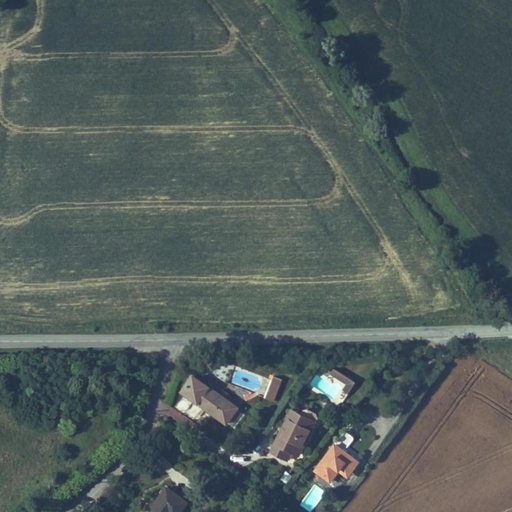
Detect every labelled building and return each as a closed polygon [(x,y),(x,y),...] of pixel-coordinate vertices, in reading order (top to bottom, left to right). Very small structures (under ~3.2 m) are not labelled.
[(359,369),(342,358),(339,363),(351,372),(346,379),(351,383),(359,369)] [(181,382),(226,418),(238,402),(194,366),(187,375),(181,382)] [(261,395),(267,400),(282,381),(276,376),(261,395)] [(298,407),(288,403),(273,444),(290,450),(293,441),(302,445),(315,408),(312,404),(304,401),(300,403),(298,407)] [(354,426),(351,423),(341,437),(339,435),(319,461),(333,472),(343,459),(352,467),(362,454),(350,444),(360,430),(354,426)] [(280,479),(286,482),(291,474),(286,470),(280,479)] [(185,494),(162,478),(152,494),(140,511),(165,511),(169,506),(175,509),(185,494)] [(308,511),(311,511),(326,492),(314,484),(299,505),(308,511)]
